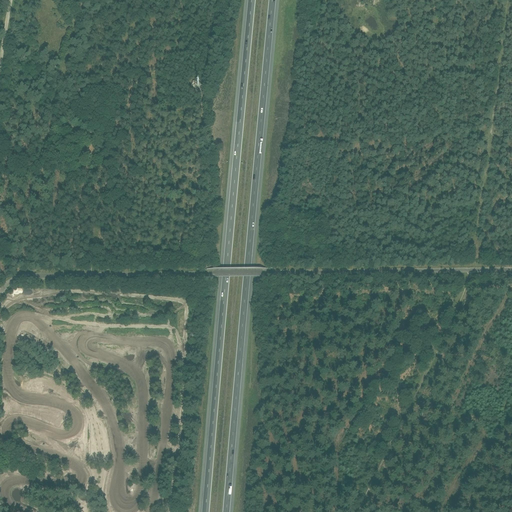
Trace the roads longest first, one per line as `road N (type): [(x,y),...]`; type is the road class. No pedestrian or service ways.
road 1 (unclassified): [(0,291),(28,275),(511,269)]
road 2 (motorway): [(225,511),(272,0)]
road 3 (motorway): [(251,0),(205,511)]
road 4 (track): [(168,511),(184,304),(72,291),(20,299),(0,315)]
road 5 (track): [(90,274),(115,70),(186,87)]
road 6 (track): [(465,269),(351,511)]
road 7 (track): [(184,347),(162,336),(77,341),(0,325)]
